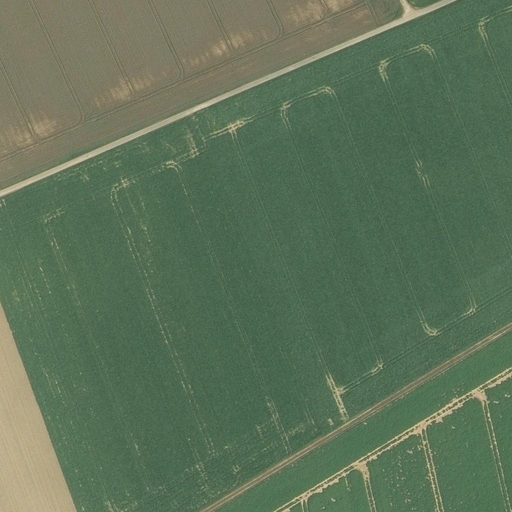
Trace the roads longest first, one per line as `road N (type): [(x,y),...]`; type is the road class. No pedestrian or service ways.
road 1 (track): [(0,196),(452,0)]
road 2 (track): [(209,511),(511,328)]
